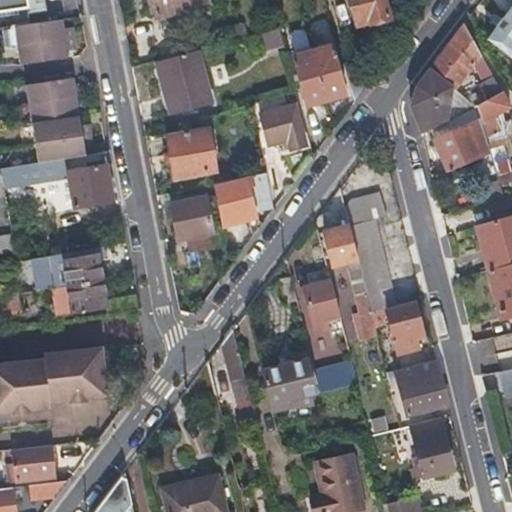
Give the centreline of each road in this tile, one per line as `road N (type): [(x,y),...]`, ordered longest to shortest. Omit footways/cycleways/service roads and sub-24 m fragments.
road 1 (residential): [(491,511),(384,94)]
road 2 (residential): [(98,0),(176,377)]
road 3 (residential): [(176,377),(384,94)]
road 4 (residential): [(72,511),(176,377)]
